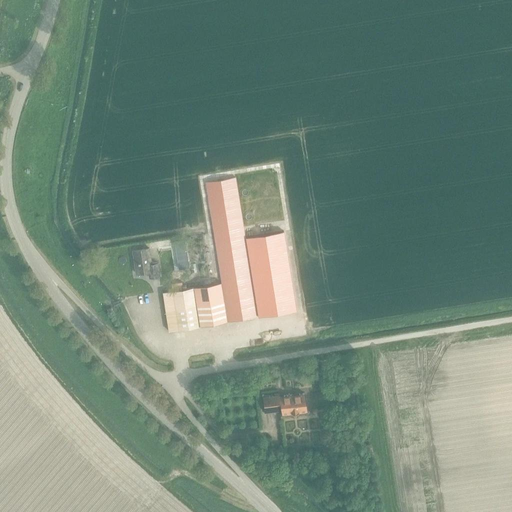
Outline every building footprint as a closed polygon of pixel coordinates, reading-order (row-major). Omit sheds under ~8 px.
[(235,177),(206,181),(206,182),(222,282),(228,321),(257,317),(243,227),(235,177)] [(284,231),(246,237),(259,316),(296,310),(284,231)] [(187,246),(176,248),(180,269),(191,268),(187,246)] [(136,273),(148,271),(149,277),(159,275),(157,263),(151,264),(149,248),(132,251),(136,273)] [(192,286),(198,326),(228,321),(222,282),(199,285),(192,286)] [(192,286),(162,291),(168,331),(198,326),(192,286)] [(125,296),(136,321),(143,318),(133,293),(125,296)] [(279,396),(279,395),(262,397),(264,412),(281,410),(281,413),(306,410),(303,392),(279,396)]
